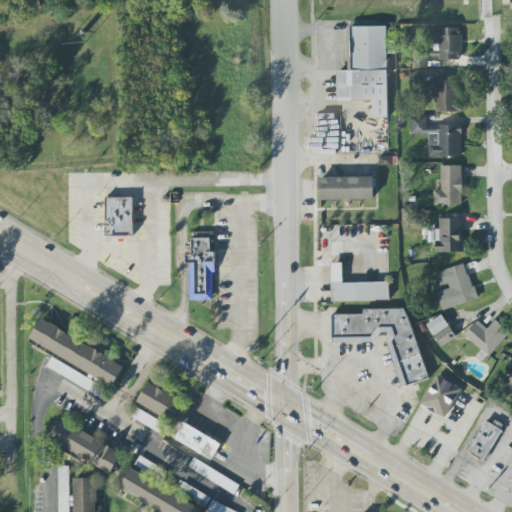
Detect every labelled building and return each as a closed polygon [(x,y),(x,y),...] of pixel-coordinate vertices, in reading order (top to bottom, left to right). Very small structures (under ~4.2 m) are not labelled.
[(388,118),(386,26),(351,27),(352,71),(337,71),(337,101),(373,100),(373,118),(388,118)] [(462,28),(428,28),(428,43),(432,43),(432,54),(439,54),(439,60),(461,60),(462,28)] [(435,112),(459,111),(458,80),(434,80),(435,112)] [(462,156),(461,125),(427,125),(427,116),(411,117),(412,135),(429,135),(429,157),(462,156)] [(461,166),(461,206),(434,206),(434,191),(441,191),(440,166),(461,166)] [(317,178),(317,201),(371,201),(371,178),(317,178)] [(105,199),(105,237),(132,237),(132,199),(105,199)] [(464,252),(464,218),(440,219),(440,229),(435,229),(436,253),(464,252)] [(214,301),(214,252),(210,252),(210,233),(191,233),(191,255),(188,255),(188,301),(214,301)] [(329,264),(330,302),(388,301),(387,283),(341,284),(341,264),(329,264)] [(442,310),(477,300),(466,264),(436,273),(441,289),(437,291),(442,310)] [(332,315),(363,314),(364,309),(404,309),(430,378),(402,387),(387,342),(334,343),(332,315)] [(440,316),(426,325),(433,336),(447,326),(440,316)] [(30,340),(114,386),(126,365),(41,319),(30,340)] [(476,321),(463,336),(488,357),(509,333),(494,320),(486,330),(476,321)] [(108,387),(50,360),(46,369),(104,396),(108,387)] [(436,376),(419,404),(443,418),(459,390),(436,376)] [(138,402),(172,422),(184,401),(149,382),(138,402)] [(137,408),(132,418),(159,434),(165,425),(137,408)] [(485,418),(469,453),(487,461),(503,426),(485,418)] [(61,420),(50,441),(112,474),(123,453),(61,420)] [(183,423),(174,439),(211,460),(220,445),(183,423)] [(139,456),(134,465),(162,481),(167,473),(139,456)] [(194,458),(189,467),(234,495),(239,486),(194,458)] [(68,511),(68,466),(58,467),(58,511),(68,511)] [(200,511),(202,509),(131,469),(120,489),(161,511),(200,511)] [(97,511),(97,478),(75,478),(75,511),(97,511)] [(183,482),(177,491),(205,508),(210,499),(183,482)] [(234,511),(213,500),(208,509),(213,511),(234,511)]
